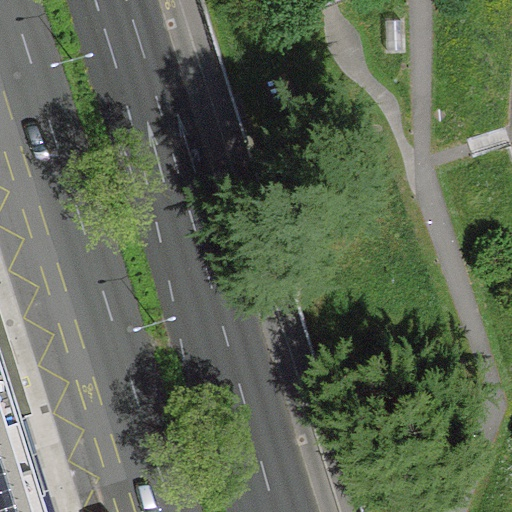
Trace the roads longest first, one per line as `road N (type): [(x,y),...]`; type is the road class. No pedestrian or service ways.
road 1 (primary): [(9,0),(169,511)]
road 2 (primary): [(272,511),(114,0)]
